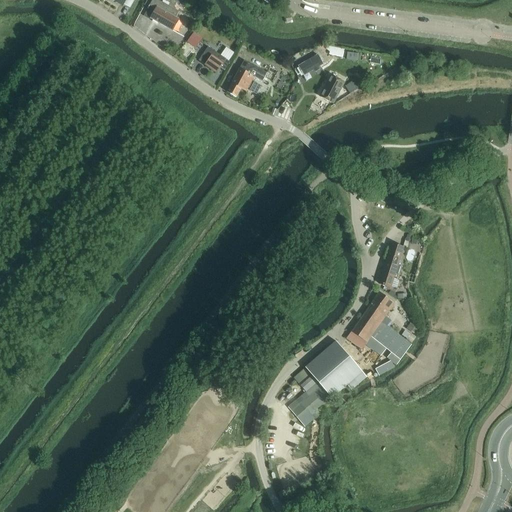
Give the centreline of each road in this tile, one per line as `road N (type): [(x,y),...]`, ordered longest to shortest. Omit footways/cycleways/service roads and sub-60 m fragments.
road 1 (unclassified): [(280,511),(259,461),(260,415),(293,360),(358,305),(369,274),(351,181),(299,135),(208,91),(78,0)]
road 2 (unclassified): [(480,34),(293,0)]
